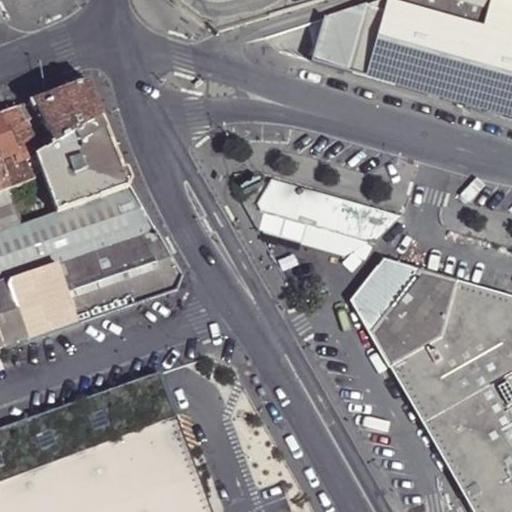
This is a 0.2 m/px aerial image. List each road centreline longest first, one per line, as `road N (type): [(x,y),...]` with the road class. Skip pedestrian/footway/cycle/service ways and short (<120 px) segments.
road 1 (residential): [(231,302),(0,384)]
road 2 (tertiary): [(231,302),(356,511)]
road 3 (tertiary): [(143,119),(166,193),(231,302)]
road 4 (residential): [(143,119),(341,109)]
road 5 (residential): [(511,160),(341,109)]
road 6 (residential): [(211,70),(230,38),(350,0)]
road 7 (residential): [(341,109),(211,70)]
road 8 (residential): [(117,31),(2,70)]
